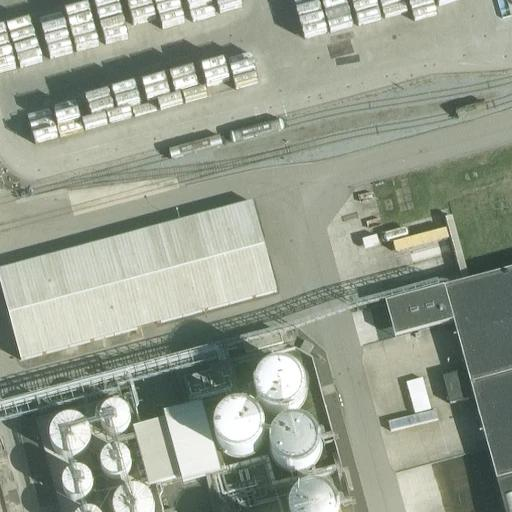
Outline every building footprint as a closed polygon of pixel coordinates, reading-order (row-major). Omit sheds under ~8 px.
[(0,270),(0,283),(21,360),(40,355),(275,292),(251,203),(0,270)] [(511,511),(511,269),(432,291),(441,325),(453,322),(466,371),(442,377),(449,404),(473,398),(504,511),(511,511)] [(256,381),(254,390),(256,398),(260,406),(267,411),(275,414),(284,414),(292,411),(298,406),(303,398),(304,390),(303,381),(298,374),(292,368),(284,365),(275,365),(267,368),(260,374),(256,381)] [(98,418),(99,424),(105,431),(114,432),(122,429),(126,422),(126,414),(123,408),(117,404),(109,404),(103,407),(99,412),(98,418)] [(214,423),(213,431),(214,440),(219,447),(225,453),(233,456),(242,456),(250,453),(257,447),(261,440),(263,431),(261,423),(257,415),(250,410),(242,407),(233,407),(225,410),(219,415),(214,423)] [(51,434),(51,444),(55,452),(62,457),(71,458),(80,456),(86,450),(89,442),(89,434),(86,427),(80,422),(73,419),(63,420),(55,426),(51,434)] [(149,487),(170,481),(183,478),(167,420),(134,428),(149,487)] [(271,438),(269,447),(271,455),(275,462),(282,468),(290,471),(298,471),(306,468),(313,462),(317,455),(319,447),(317,438),(313,431),(306,425),(298,422),(290,422),(282,425),(275,431),(271,438)] [(98,463),(100,469),(106,475),(114,477),(122,473),(127,466),(127,459),(123,452),(117,449),(110,448),(104,451),(100,456),(98,463)] [(60,484),(61,490),(67,496),(76,498),(84,495),(88,487),(88,480),(85,474),(79,470),(71,470),(65,472),(61,477),(60,484)] [(290,503),(288,511),(337,511),(338,511),(336,503),(332,496),(325,490),(317,487),(309,487),(301,490),(294,496),(290,503)] [(116,502),(114,511),(113,511),(154,511),(154,510),(152,502),(147,494),(138,490),(129,491),(121,495),(116,502)]
